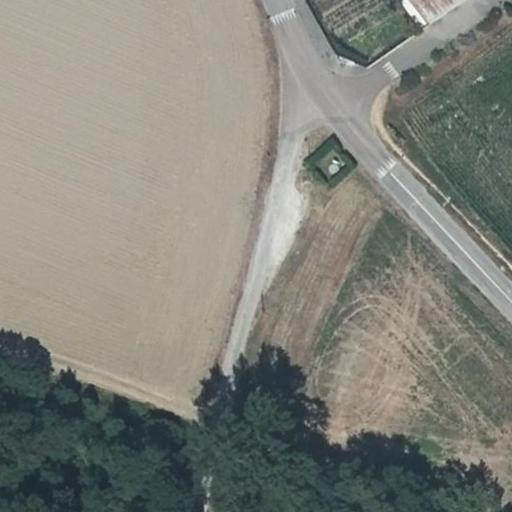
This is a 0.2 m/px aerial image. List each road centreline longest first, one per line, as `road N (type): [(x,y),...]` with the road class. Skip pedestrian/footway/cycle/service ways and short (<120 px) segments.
road 1 (unclassified): [(311,71),(197,465),(201,511)]
road 2 (unclassified): [(511,307),(418,213),(337,104)]
road 3 (residential): [(485,0),(337,104)]
